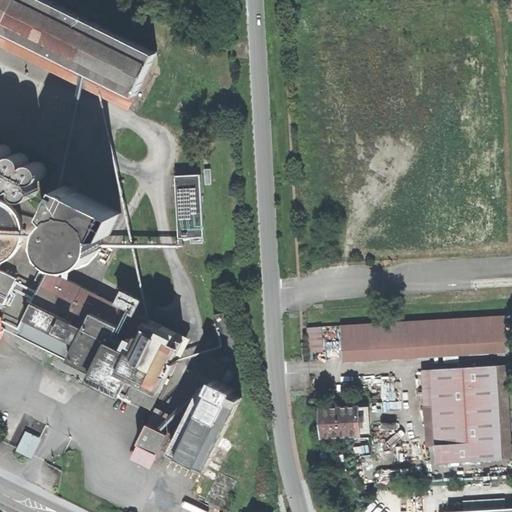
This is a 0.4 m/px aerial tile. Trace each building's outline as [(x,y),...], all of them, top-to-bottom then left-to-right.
[(125,99),(131,103),(136,92),(146,96),(165,59),(157,51),(133,39),(137,30),(104,13),(103,16),(81,2),(82,0),(0,0),(0,30),(74,68),(76,64),(98,74),(96,79),(125,99)] [(133,104),(131,103),(125,99),(96,79),(98,74),(76,64),(74,68),(0,30),(0,44),(130,109),(133,104)] [(11,158),(11,153),(10,149),(8,147),(5,146),(2,145),(0,145),(0,163),(2,164),(6,163),(9,161),(11,158)] [(28,162),(27,159),(25,156),(22,155),(19,154),(16,154),(13,155),(11,157),(10,160),(9,163),(9,166),(11,169),(13,171),(16,172),(19,173),(22,172),(25,170),(27,168),(28,165),(28,162)] [(45,175),(45,170),(44,166),(42,164),(40,163),(36,162),(32,163),(29,165),(28,167),(27,171),(27,174),(28,177),(30,179),(32,180),(36,181),(40,180),(43,178),(45,175)] [(19,184),(20,179),(18,175),(16,173),(14,172),(10,171),(7,172),(3,174),(2,176),(1,180),(1,183),(2,186),(4,188),(7,189),(10,190),(14,189),(17,187),(19,184)] [(36,192),(37,187),(35,184),(33,181),(31,180),(27,179),(23,180),(20,182),(19,185),(18,188),(18,192),(19,194),(21,196),(24,198),(27,198),(31,198),(34,195),(36,192)] [(64,262),(77,265),(90,260),(101,249),(103,234),(112,233),(123,212),(67,185),(54,210),(57,216),(50,225),(48,237),(52,253),(64,262)] [(0,336),(5,328),(3,316),(0,314),(19,276),(1,267),(2,262),(7,260),(13,255),(19,249),(23,242),(25,235),(25,228),(24,221),(21,215),(18,210),(12,204),(5,200),(0,198),(0,336)] [(93,378),(151,407),(169,373),(172,374),(179,361),(175,360),(184,340),(151,324),(153,320),(101,294),(105,286),(100,284),(96,292),(50,270),(33,304),(25,300),(23,305),(30,309),(19,332),(96,371),(93,378)] [(223,357),(237,353),(227,312),(213,316),(223,357)] [(341,351),(507,342),(505,316),(340,326),(341,351)] [(309,352),(320,351),(319,327),(307,328),(309,352)] [(244,385),(250,383),(245,364),(239,365),(244,385)] [(470,462),(503,460),(497,366),(430,370),(436,446),(469,444),(470,462)] [(159,455),(202,477),(242,396),(241,391),(241,389),(236,387),(235,389),(200,370),(159,455)] [(359,434),(370,433),(368,408),(358,408),(358,407),(321,410),(322,426),(323,438),(359,436),(359,434)] [(149,469),(175,418),(154,408),(129,459),(149,469)] [(11,442),(17,445),(32,416),(25,413),(11,442)] [(33,457),(42,439),(30,433),(27,441),(23,439),(18,449),(33,457)] [(437,464),(470,462),(469,444),(436,446),(437,464)] [(402,484),(409,483),(408,468),(401,469),(402,484)] [(394,470),(395,484),(402,484),(401,469),(394,470)] [(205,499),(223,508),(238,479),(220,470),(205,499)] [(379,485),(387,484),(386,470),(378,471),(379,485)] [(387,484),(395,484),(394,470),(386,470),(387,484)]
